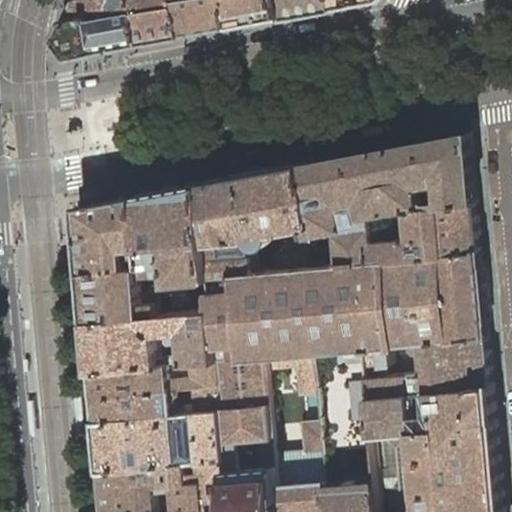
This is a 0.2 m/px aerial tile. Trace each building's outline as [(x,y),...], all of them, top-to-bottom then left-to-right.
[(78,52),(149,39),(142,0),(80,0),(64,34),(78,52)] [(184,0),(142,0),(149,39),(190,31),(184,0)] [(184,0),(190,31),(239,23),(234,0),(184,0)] [(234,0),(239,23),(289,14),(286,0),(234,0)] [(339,6),(339,4),(338,0),(286,0),(289,14),(289,15),(339,6)] [(341,229),(344,263),(375,259),(372,237),(380,236),(377,213),(412,207),(425,205),(428,205),(445,203),(479,200),(474,130),(309,161),(320,223),(313,225),(314,232),(316,240),(320,240),(322,237),(321,232),(341,229)] [(207,180),(213,243),(252,235),(252,237),(253,239),(255,240),(256,241),(257,242),(259,243),(260,244),(262,245),(264,245),(265,245),(267,245),(268,245),(270,245),(271,244),(273,243),(274,243),(275,242),(276,241),(277,240),(277,239),(278,238),(279,237),(279,236),(279,234),(280,233),(280,232),(280,231),(302,227),(304,242),(288,245),(281,254),(283,268),(304,266),(320,264),(316,240),(314,232),(313,225),(320,223),(309,161),(207,180)] [(210,299),(217,298),(216,287),(216,277),(216,275),(213,243),(207,180),(142,192),(148,253),(148,264),(159,263),(160,274),(175,273),(176,281),(177,281),(179,304),(191,303),(189,285),(209,283),(210,299)] [(83,203),(89,268),(132,265),(142,265),(148,264),(148,253),(142,192),(83,203)] [(423,255),(484,250),(479,200),(445,203),(428,205),(425,205),(412,207),(414,228),(396,229),(388,230),(389,237),(380,237),(380,236),(372,237),(375,259),(393,258),(423,255)] [(234,259),(235,273),(239,272),(259,271),(266,270),(265,255),(264,245),(253,246),(254,256),(234,259)] [(372,345),(374,362),(389,361),(391,361),(400,360),(399,350),(398,342),(400,342),(419,340),(425,340),(430,340),(491,334),(490,318),(491,318),(486,265),(485,265),(484,250),(423,255),(393,258),(375,259),(344,263),(320,264),(304,266),(283,268),(266,270),(259,271),(239,272),(235,273),(216,275),(216,277),(216,287),(217,298),(218,308),(222,345),(223,358),(247,356),(272,354),(290,352),(322,349),(372,345)] [(112,318),(164,313),(162,301),(160,274),(159,263),(148,264),(142,265),(132,265),(89,268),(92,301),(93,318),(112,318)] [(166,363),(174,362),(178,361),(190,361),(196,360),(223,358),(222,345),(218,308),(164,313),(112,318),(93,318),(98,367),(166,363)] [(432,389),(495,383),(491,334),(430,340),(425,340),(419,340),(419,346),(420,349),(399,350),(400,360),(401,371),(392,372),(391,361),(389,361),(374,362),(375,374),(377,393),(417,390),(429,389),(432,389)] [(336,511),(386,511),(384,481),(382,458),(380,429),(377,393),(375,374),(374,362),(372,345),(322,349),(325,377),(326,387),(327,404),(331,452),(332,463),(333,477),(334,486),(336,511)] [(325,377),(322,349),(290,352),(292,370),(304,379),(325,377)] [(276,400),(272,354),(247,356),(223,358),(225,382),(227,404),(227,407),(231,457),(232,467),(233,476),(234,486),(236,506),(236,511),(286,511),(284,481),(282,463),(279,436),(276,400)] [(225,382),(223,358),(196,360),(190,361),(178,361),(174,362),(166,363),(98,367),(100,393),(176,386),(198,385),(225,382)] [(227,404),(225,382),(198,385),(176,386),(100,393),(102,418),(178,411),(200,409),(227,407),(227,404)] [(386,511),(506,511),(507,510),(499,421),(495,383),(432,389),(434,410),(420,412),(417,390),(377,393),(380,429),(382,458),(384,481),(386,511)] [(286,511),(336,511),(334,486),(333,477),(332,463),(331,452),(327,404),(326,387),(315,388),(317,405),(318,420),(307,421),(310,453),(310,461),(298,462),(299,480),(284,481),(286,511)] [(205,459),(231,457),(227,407),(200,409),(178,411),(102,418),(107,468),(177,462),(182,461),(193,460),(203,460),(205,459)] [(216,508),(236,506),(234,486),(218,488),(217,478),(233,476),(232,467),(231,457),(205,459),(203,460),(204,469),(194,470),(193,460),(182,461),(177,462),(107,468),(110,511),(173,511),(181,511),(184,511),(199,510),(216,508)] [(298,462),(282,463),(284,481),(299,480),(298,462)]
